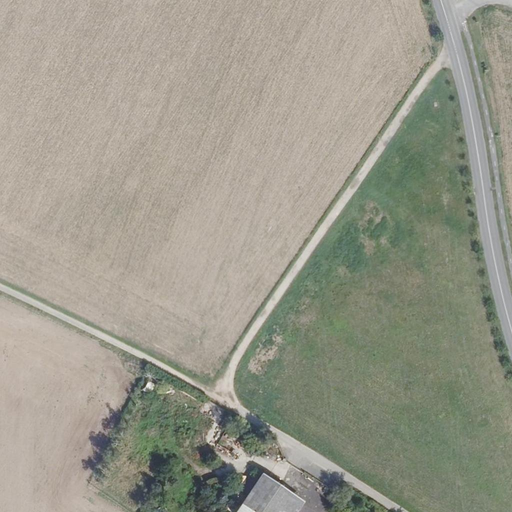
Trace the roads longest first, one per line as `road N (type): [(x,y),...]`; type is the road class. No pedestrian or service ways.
road 1 (track): [(456,49),(438,64),(214,393),(397,511)]
road 2 (tertiary): [(447,15),(511,331)]
road 3 (track): [(214,393),(0,287)]
